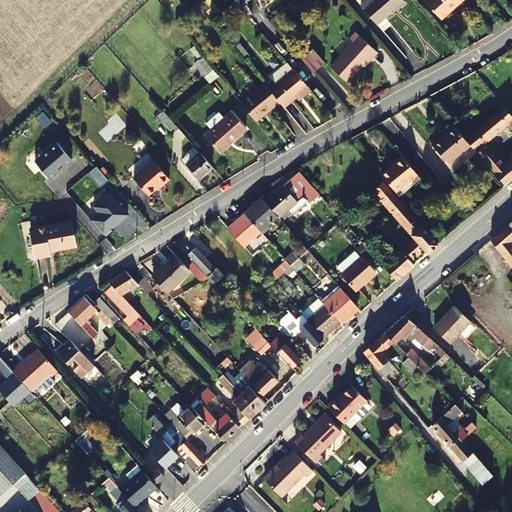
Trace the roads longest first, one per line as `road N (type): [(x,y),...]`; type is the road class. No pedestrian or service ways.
road 1 (residential): [(0,339),(241,186),(511,33)]
road 2 (secondary): [(180,511),(339,353),(511,202)]
